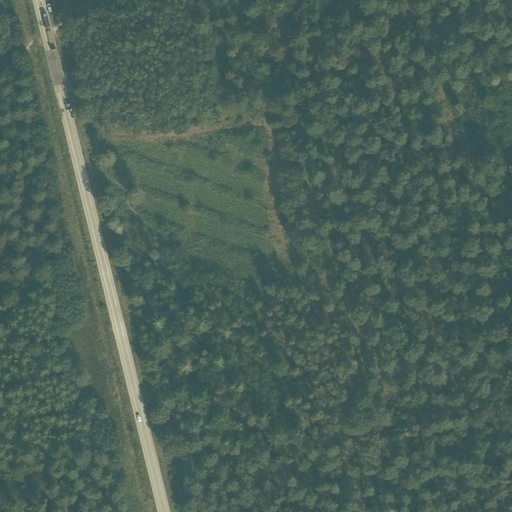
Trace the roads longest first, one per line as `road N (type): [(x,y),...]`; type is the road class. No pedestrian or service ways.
road 1 (tertiary): [(163,511),(38,0)]
road 2 (track): [(0,478),(152,467)]
